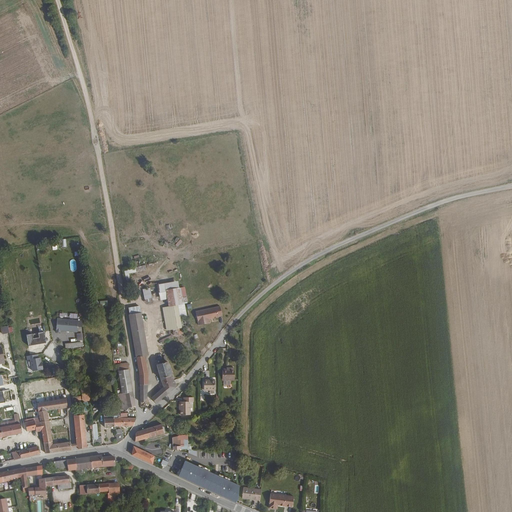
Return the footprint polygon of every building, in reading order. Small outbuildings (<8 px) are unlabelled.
[(182,303),(180,288),(168,290),(169,298),(170,305),(179,303),(182,303)] [(166,297),(165,291),(146,294),(147,301),(167,298),(166,297)] [(179,303),(170,305),(175,335),(184,333),(179,303)] [(175,335),(170,305),(165,306),(170,336),(175,335)] [(200,310),(202,324),(213,321),(213,318),(214,317),(214,316),(217,316),(218,317),(221,316),(221,315),(226,314),(224,305),(200,310)] [(149,353),(141,310),(131,312),(140,366),(141,373),(142,386),(142,401),(148,400),(149,383),(148,367),(146,354),(149,353)] [(78,318),(58,317),(56,332),(61,332),(61,330),(77,331),(78,318)] [(33,333),(27,333),(29,344),(47,342),(45,331),(39,331),(39,336),(33,337),(33,333)] [(85,347),(84,339),(74,340),(75,349),(85,347)] [(88,371),(85,347),(75,349),(77,372),(88,371)] [(38,354),(27,355),(27,359),(31,358),(32,370),(44,369),(43,361),(41,361),(41,356),(38,356),(38,354)] [(175,379),(168,362),(158,365),(166,386),(153,398),(158,403),(161,400),(168,394),(179,385),(175,379)] [(134,391),(129,363),(119,365),(123,392),(134,391)] [(237,380),(237,368),(232,368),(232,370),(229,370),(225,369),(225,380),(237,380)] [(218,391),(218,381),(210,381),(210,383),(206,383),(206,391),(218,391)] [(91,400),(90,389),(82,390),(83,395),(83,400),(85,401),(91,400)] [(136,405),(134,391),(123,392),(120,393),(123,408),(136,405)] [(186,401),(182,401),(182,406),(183,406),(183,414),(192,414),(193,402),(195,402),(195,397),(186,397),(186,401)] [(68,407),(67,398),(38,403),(40,411),(47,410),(68,407)] [(49,420),(47,410),(40,411),(41,418),(41,421),(49,420)] [(89,447),(87,426),(86,413),(75,414),(79,448),(89,447)] [(135,425),(137,417),(127,418),(127,413),(122,413),(122,416),(120,416),(120,418),(117,418),(117,426),(134,426),(135,425)] [(117,426),(117,418),(106,418),(107,427),(117,426)] [(37,430),(35,420),(27,421),(29,431),(37,430)] [(52,443),(49,420),(41,421),(43,431),(46,452),(73,449),(72,442),(58,443),(56,442),(53,442),(53,443),(52,443)] [(0,437),(24,432),(22,423),(17,424),(8,425),(0,426),(0,437)] [(137,441),(150,437),(159,434),(166,432),(164,424),(153,428),(145,430),(140,432),(137,434),(137,441)] [(118,430),(119,433),(118,434),(120,443),(127,436),(126,434),(124,436),(123,429),(118,430)] [(183,450),(181,435),(174,437),(175,449),(175,450),(183,450)] [(175,449),(167,444),(168,452),(175,451),(175,450),(175,449)] [(41,453),(39,446),(30,448),(32,455),(41,453)] [(156,456),(136,446),(135,455),(155,464),(156,456)] [(32,455),(30,448),(20,451),(22,458),(32,455)] [(238,473),(239,450),(226,450),(226,472),(238,473)] [(22,458),(20,451),(13,453),(15,459),(22,458)] [(116,467),(116,458),(104,459),(104,457),(86,459),(87,469),(101,468),(116,467)] [(87,469),(86,459),(67,461),(69,469),(70,477),(71,482),(79,481),(78,471),(87,469)] [(69,469),(67,461),(55,463),(56,471),(69,469)] [(37,476),(36,468),(25,470),(26,477),(37,476)] [(26,477),(25,470),(25,469),(20,469),(21,477),(22,486),(23,485),(24,488),(23,488),(23,493),(28,492),(28,490),(26,477)] [(18,478),(16,470),(5,472),(8,481),(18,479),(18,478)] [(71,482),(70,477),(46,479),(47,487),(71,484),(71,482)] [(44,495),(44,491),(46,491),(46,489),(47,489),(47,487),(46,479),(41,480),(41,489),(28,490),(28,492),(29,494),(29,496),(44,495)] [(80,487),(79,481),(71,482),(71,484),(73,494),(81,494),(80,487)] [(120,493),(119,483),(109,484),(110,494),(120,493)] [(216,493),(219,487),(211,483),(208,489),(216,493)] [(110,494),(109,484),(80,487),(81,494),(87,494),(87,495),(99,494),(99,493),(108,492),(108,493),(107,493),(107,494),(110,494)] [(260,500),(262,490),(244,487),(243,498),(260,500)] [(292,508),(294,498),(272,493),(269,508),(275,509),(275,505),(278,506),(292,508)] [(9,511),(7,498),(0,498),(0,511),(9,511)]
